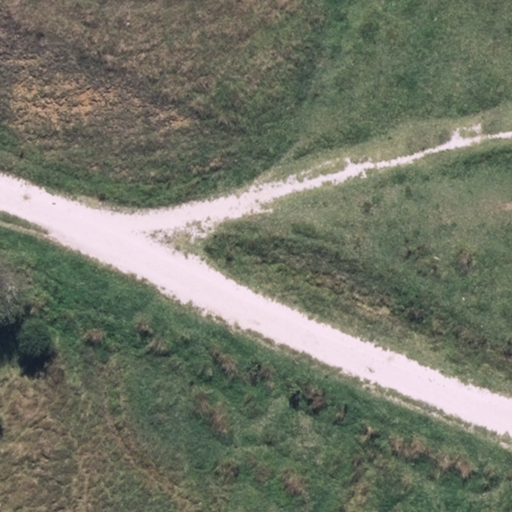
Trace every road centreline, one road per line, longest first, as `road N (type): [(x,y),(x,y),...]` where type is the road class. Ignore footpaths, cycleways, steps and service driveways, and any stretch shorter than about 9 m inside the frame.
road 1 (track): [(0,194),(214,285),(511,449)]
road 2 (track): [(511,129),(351,171),(126,245)]
